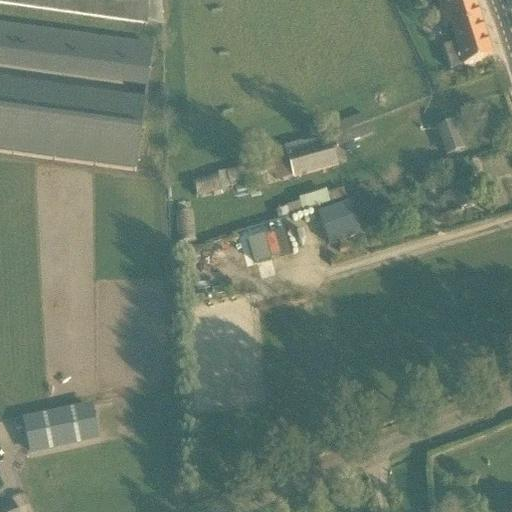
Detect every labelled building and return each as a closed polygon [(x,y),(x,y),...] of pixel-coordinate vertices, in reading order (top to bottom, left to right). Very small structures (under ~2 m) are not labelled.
[(464,68),(492,59),(475,5),(447,13),(457,45),(444,49),(451,72),(464,68)] [(0,25),(0,153),(136,172),(145,102),(0,81),(0,71),(147,92),(153,47),(0,25)] [(363,116),(333,127),(336,135),(366,124),(363,116)] [(308,129),(311,140),(327,136),(325,125),(308,129)] [(453,125),(436,131),(446,157),(463,151),(453,125)] [(287,158),(292,179),(337,168),(329,138),(303,144),(302,143),(284,147),(287,158)] [(234,185),(230,173),(194,185),(198,197),(234,185)] [(470,185),(451,192),(458,211),(477,204),(470,185)] [(344,190),(299,199),(301,210),(346,200),(344,190)] [(370,209),(375,225),(408,215),(403,199),(370,209)] [(349,203),(318,214),(329,246),(360,235),(349,203)] [(195,212),(177,213),(179,244),(197,243),(195,212)] [(276,233),(249,241),(256,265),(283,257),(276,233)] [(92,406),(22,420),(29,457),(99,443),(92,406)]
